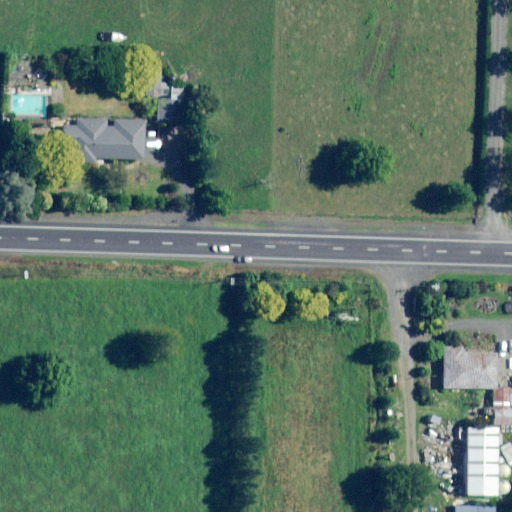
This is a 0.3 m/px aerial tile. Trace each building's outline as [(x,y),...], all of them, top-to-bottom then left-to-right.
[(157,71),(143,70),(142,96),(163,97),(164,84),(156,83),(157,71)] [(166,88),(165,101),(156,100),(154,124),(176,125),(178,88),(166,88)] [(140,121),(73,120),(73,126),(59,126),(58,152),(70,153),(69,164),(91,165),(91,159),(139,160),(140,121)] [(493,351),(440,348),(438,388),(491,390),(493,351)] [(511,409),(506,410),(507,392),(490,392),(490,425),(511,425),(511,409)] [(491,496),(492,429),(462,428),(462,496),(491,496)]
